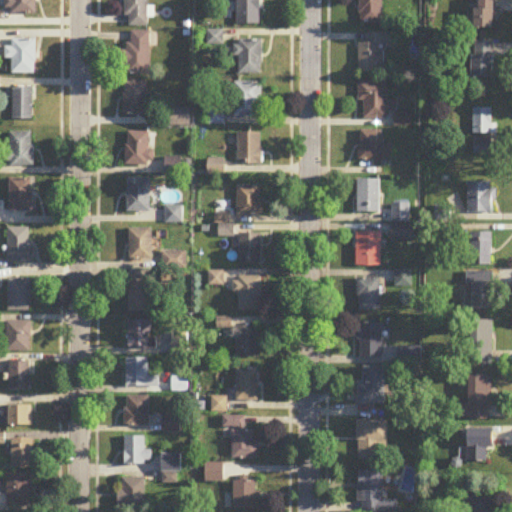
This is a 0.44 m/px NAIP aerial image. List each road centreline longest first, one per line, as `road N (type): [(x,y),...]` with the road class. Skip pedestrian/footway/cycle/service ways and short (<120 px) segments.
road 1 (residential): [(79,511),(81,0)]
road 2 (residential): [(309,511),(311,0)]
